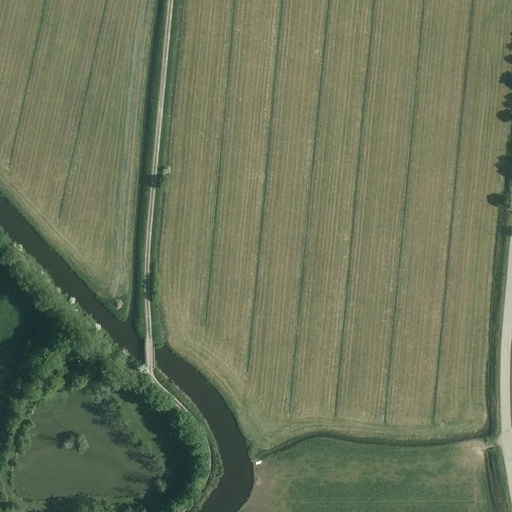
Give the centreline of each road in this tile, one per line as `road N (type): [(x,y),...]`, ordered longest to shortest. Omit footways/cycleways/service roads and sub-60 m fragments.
road 1 (track): [(181,511),(209,462),(196,427),(158,389),(145,268),(169,0)]
road 2 (residential): [(511,277),(505,346),(511,472)]
